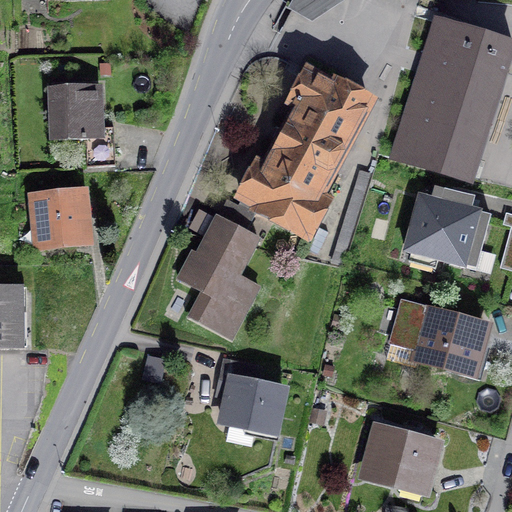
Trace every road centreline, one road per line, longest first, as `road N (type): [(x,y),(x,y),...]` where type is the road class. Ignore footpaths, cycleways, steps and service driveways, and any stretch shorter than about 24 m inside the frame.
road 1 (tertiary): [(246,0),(36,485)]
road 2 (residential): [(36,485),(170,511)]
